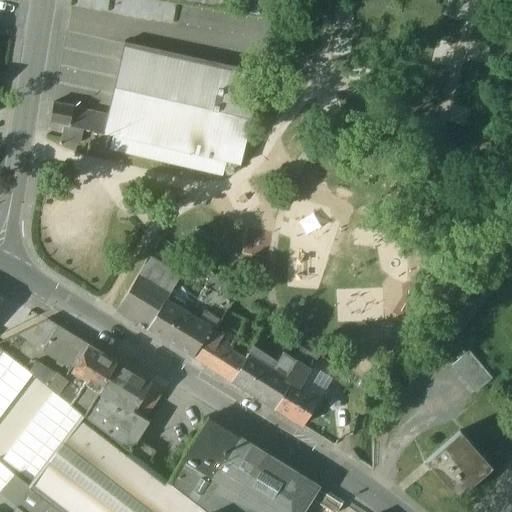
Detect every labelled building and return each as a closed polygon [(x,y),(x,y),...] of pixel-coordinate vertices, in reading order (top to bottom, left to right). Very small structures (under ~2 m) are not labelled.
[(227,0),(177,0),(177,1),(226,9),(227,0)] [(243,0),(242,12),(274,18),(276,0),(243,0)] [(259,73),(122,43),(105,121),(102,134),(113,136),(222,161),(239,165),(259,73)] [(71,107),(51,104),(48,122),(62,125),(69,126),(70,114),(71,107)] [(105,121),(70,114),(69,126),(82,129),(91,131),(102,134),(105,121)] [(69,126),(62,125),(59,140),(79,144),(82,129),(69,126)] [(102,134),(91,131),(87,150),(109,155),(110,150),(113,136),(102,134)] [(222,161),(113,136),(110,150),(219,175),(222,161)] [(147,257),(115,310),(146,329),(164,300),(178,276),(147,257)] [(230,303),(212,293),(196,319),(208,327),(213,330),(217,323),(225,310),(226,310),(230,303)] [(196,319),(164,300),(146,329),(190,356),(208,327),(196,319)] [(245,320),(225,310),(217,323),(226,328),(237,334),(245,320)] [(47,319),(16,335),(40,352),(57,326),(47,319)] [(237,334),(233,339),(249,349),(250,348),(262,329),(245,320),(237,334)] [(226,328),(217,323),(213,330),(212,331),(221,337),(226,328)] [(57,326),(40,352),(70,371),(84,343),(57,326)] [(231,348),(218,340),(221,337),(212,331),(213,330),(208,327),(190,356),(229,381),(243,360),(229,351),(231,348)] [(300,348),(290,342),(283,354),(293,361),(300,348)] [(115,362),(84,343),(70,371),(84,380),(82,383),(97,392),(115,362)] [(318,357),(300,348),(293,361),(294,362),(295,362),(295,361),(309,370),(310,369),(318,357)] [(491,379),(468,352),(451,366),(474,393),(491,379)] [(268,377),(252,367),(256,360),(246,354),(243,360),(229,381),(271,408),(285,388),(281,385),(268,377)] [(283,354),(268,377),(281,385),(284,381),(282,380),(294,362),(293,361),(283,354)] [(3,355),(0,358),(0,416),(31,377),(3,355)] [(294,362),(282,380),(284,381),(281,385),(285,388),(271,408),(301,426),(318,399),(299,387),(309,370),(295,361),(295,362),(294,362)] [(54,375),(35,362),(28,372),(45,386),(54,375)] [(149,383),(115,362),(97,392),(130,412),(149,383)] [(331,379),(310,369),(309,370),(299,387),(318,399),(331,379)] [(70,371),(64,382),(77,392),(82,383),(84,380),(70,371)] [(64,382),(54,375),(45,386),(82,415),(90,404),(77,394),(78,393),(77,392),(64,382)] [(97,392),(82,383),(77,392),(78,393),(77,394),(90,404),(97,392)] [(149,383),(130,412),(97,392),(90,404),(82,415),(129,451),(136,441),(148,422),(142,418),(157,395),(157,394),(158,391),(157,389),(155,387),(149,383)] [(31,481),(81,416),(52,394),(2,460),(31,481)] [(301,511),(318,487),(207,418),(167,483),(81,416),(31,481),(28,485),(28,486),(61,511),(301,511)] [(458,431),(425,461),(456,497),(490,467),(458,431)] [(154,452),(136,441),(129,451),(146,465),(154,452)] [(0,491),(13,476),(0,464),(0,491)] [(61,511),(28,486),(28,485),(15,475),(13,476),(0,491),(0,511),(61,511)] [(335,511),(341,505),(317,490),(310,499),(329,511),(335,511)]
